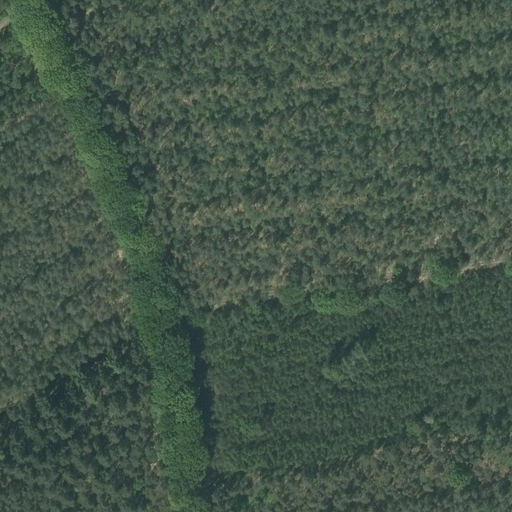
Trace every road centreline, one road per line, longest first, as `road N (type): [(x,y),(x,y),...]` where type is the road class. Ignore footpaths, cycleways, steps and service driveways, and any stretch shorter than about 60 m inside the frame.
road 1 (track): [(511,258),(161,311),(192,511)]
road 2 (track): [(0,405),(161,311),(135,226),(35,4)]
